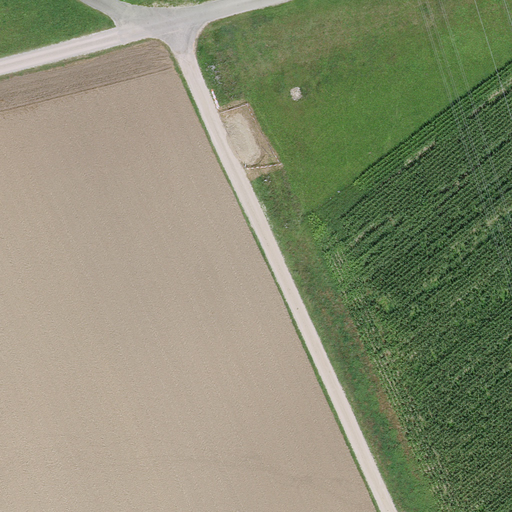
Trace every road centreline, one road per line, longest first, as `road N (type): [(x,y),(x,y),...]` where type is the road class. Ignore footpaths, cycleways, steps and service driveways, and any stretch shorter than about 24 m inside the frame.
road 1 (track): [(385,511),(169,22)]
road 2 (track): [(139,30),(0,64)]
road 3 (track): [(259,0),(139,30)]
